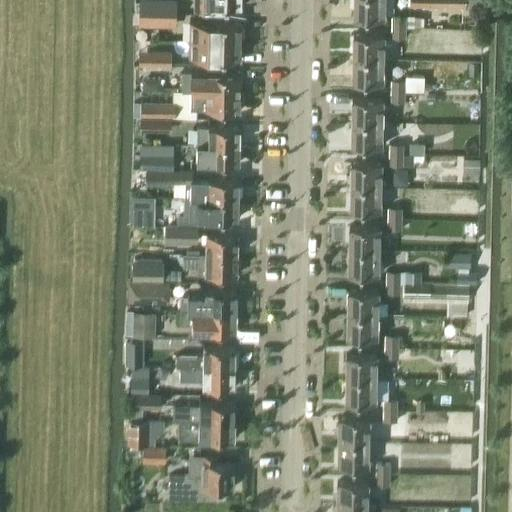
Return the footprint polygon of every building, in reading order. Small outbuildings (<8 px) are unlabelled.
[(383,0),(353,0),(353,18),(383,18),(383,0)] [(141,13),(174,14),(175,2),(141,2),(141,13)] [(174,26),(174,14),(141,13),(141,25),(174,26)] [(392,17),(391,28),(405,28),(406,28),(406,17),(392,17)] [(190,22),(190,41),(240,41),(241,23),(190,22)] [(391,28),(391,38),(405,38),(422,38),(422,29),(406,28),(405,28),(391,28)] [(483,32),(460,32),(460,42),(466,42),(467,53),(476,52),(476,61),(482,61),(483,32)] [(353,34),(352,58),(383,58),(383,35),(353,34)] [(240,59),(240,41),(190,41),(189,59),(240,59)] [(139,53),(139,65),(143,65),(159,65),(171,65),(172,53),(139,53)] [(352,58),(352,82),(382,82),(383,58),(352,58)] [(470,63),(470,76),(478,76),(478,63),(470,63)] [(182,92),(190,92),(240,93),(240,75),(207,75),(207,73),(182,72),(182,92)] [(391,80),(390,90),(405,90),(424,90),(424,79),(404,78),(404,80),(391,80)] [(145,79),(145,91),(163,92),(163,79),(145,79)] [(404,102),(405,90),(390,90),(390,102),(404,102)] [(239,111),(240,93),(190,92),(189,110),(239,111)] [(351,122),(381,123),(382,98),(352,98),(351,122)] [(141,103),(141,108),(141,116),(173,117),(173,104),(141,103)] [(171,118),(141,117),(141,130),(171,131),(171,118)] [(392,123),(381,123),(351,122),(351,146),(381,146),(381,134),(391,134),(392,123)] [(198,127),(197,144),(239,145),(239,127),(198,127)] [(239,163),(239,145),(197,144),(197,163),(239,163)] [(389,144),(389,155),(403,156),(403,144),(389,144)] [(140,154),(140,168),(173,169),(174,155),(140,154)] [(389,166),(403,166),(403,156),(389,155),(389,166)] [(413,156),(403,156),(403,166),(412,166),(413,156)] [(480,159),(467,159),(467,172),(479,173),(480,159)] [(350,162),(350,186),(380,186),(390,187),(390,176),(380,176),(380,162),(350,162)] [(185,198),(198,198),(238,199),(238,179),(191,178),(191,170),(146,171),(147,183),(186,182),(185,198)] [(350,186),(349,210),(379,210),(380,186),(350,186)] [(130,196),(129,226),(131,226),(154,226),(155,197),(132,196),(130,196)] [(185,198),(185,218),(207,219),(237,219),(238,199),(198,198),(185,198)] [(388,207),(387,219),(402,219),(402,208),(388,207)] [(401,230),(402,219),(387,219),(387,230),(401,230)] [(470,222),(444,221),(443,248),(470,249),(470,222)] [(196,227),(165,226),(165,242),(196,243),(196,227)] [(349,226),(348,250),(379,250),(379,226),(349,226)] [(237,235),(202,235),(201,242),(206,242),(206,255),(237,255),(237,235)] [(348,250),(348,274),(378,274),(379,250),(348,250)] [(470,254),(448,253),(447,267),(469,267),(470,254)] [(237,255),(206,255),(199,254),(199,275),(236,275),(237,255)] [(162,262),(133,262),(133,280),(162,280),(162,262)] [(386,271),(386,282),(400,283),(400,271),(386,271)] [(420,272),(406,271),(405,282),(420,283),(420,272)] [(386,282),(386,294),(400,294),(400,283),(386,282)] [(168,303),(168,283),(129,283),(129,303),(168,303)] [(431,298),(432,286),(406,285),(405,297),(431,298)] [(431,298),(447,298),(448,286),(432,286),(431,298)] [(448,286),(447,298),(467,299),(467,287),(448,286)] [(347,314),(377,315),(387,315),(387,303),(377,302),(378,290),(347,289),(347,314)] [(180,297),(180,311),(236,312),(236,292),(204,291),(204,297),(180,297)] [(235,331),(236,312),(180,311),(180,325),(192,325),(192,331),(235,331)] [(130,313),(129,336),(131,336),(134,336),(134,337),(156,337),(157,313),(130,313)] [(376,338),(377,315),(347,314),(346,338),(376,338)] [(385,335),(385,345),(399,345),(407,346),(408,335),(385,335)] [(399,345),(385,345),(384,357),(398,358),(399,345)] [(177,355),(176,367),(180,367),(235,368),(235,348),(205,347),(204,355),(177,355)] [(125,350),(125,364),(128,364),(143,365),(143,350),(128,350),(125,350)] [(345,377),(376,378),(377,354),(346,354),(345,377)] [(180,369),(180,381),(204,381),(204,387),(234,387),(235,369),(235,368),(180,367),(180,369)] [(131,377),(130,393),(131,392),(147,393),(148,393),(149,377),(131,377)] [(376,402),(376,378),(345,377),(345,402),(376,402)] [(416,394),(401,394),(400,411),(416,411),(416,394)] [(131,407),(143,407),(159,407),(159,395),(131,395),(131,407)] [(383,411),(397,411),(398,399),(383,399),(383,411)] [(174,406),(173,420),(179,421),(234,422),(234,403),(199,403),(199,407),(174,406)] [(143,419),(143,407),(131,407),(131,419),(143,419)] [(432,412),(397,411),(383,411),(382,421),(396,422),(396,424),(431,425),(432,412)] [(338,417),(338,441),(369,442),(369,418),(338,417)] [(126,432),(125,444),(154,445),(154,436),(164,430),(164,420),(143,419),(131,419),(127,419),(126,419),(126,420),(126,432)] [(179,421),(178,439),(198,440),(198,439),(234,439),(234,422),(179,421)] [(378,442),(369,442),(338,441),(337,465),(368,466),(369,452),(377,453),(378,442)] [(426,443),(425,450),(438,450),(437,457),(437,475),(459,475),(460,457),(466,458),(466,444),(426,443)] [(143,460),(143,462),(165,463),(165,447),(143,446),(143,460)] [(217,456),(188,455),(188,474),(168,474),(168,498),(218,499),(218,488),(233,488),(233,463),(216,462),(217,456)] [(376,463),(376,474),(390,474),(390,463),(376,463)] [(376,475),(375,485),(389,486),(390,474),(376,474),(376,475)] [(337,481),(336,505),(368,506),(368,482),(337,481)]
